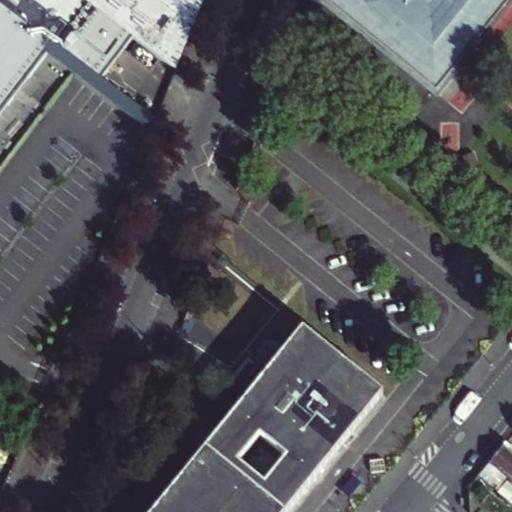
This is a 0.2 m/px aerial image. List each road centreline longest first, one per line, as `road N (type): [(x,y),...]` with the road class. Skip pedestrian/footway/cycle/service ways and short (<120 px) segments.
road 1 (tertiary): [(55,511),(259,0)]
road 2 (residential): [(408,509),(511,382)]
